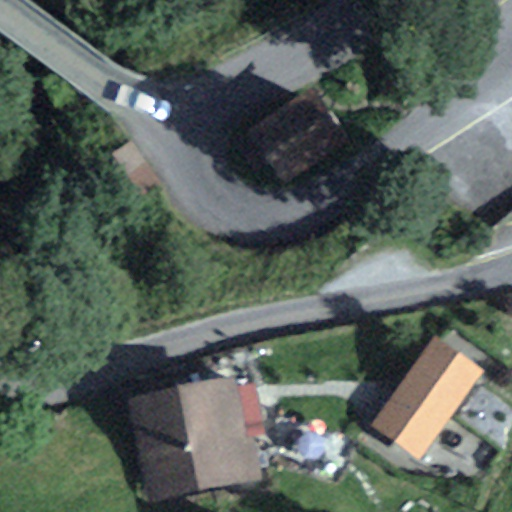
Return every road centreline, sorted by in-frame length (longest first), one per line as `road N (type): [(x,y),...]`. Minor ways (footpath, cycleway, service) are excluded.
road 1 (unclassified): [(511,269),(118,359),(0,407)]
road 2 (unclassified): [(180,127),(189,164),(229,205),(251,213),(297,210),(511,64)]
road 3 (unclassified): [(366,0),(200,100),(180,127)]
road 4 (residential): [(180,127),(124,99),(0,3)]
